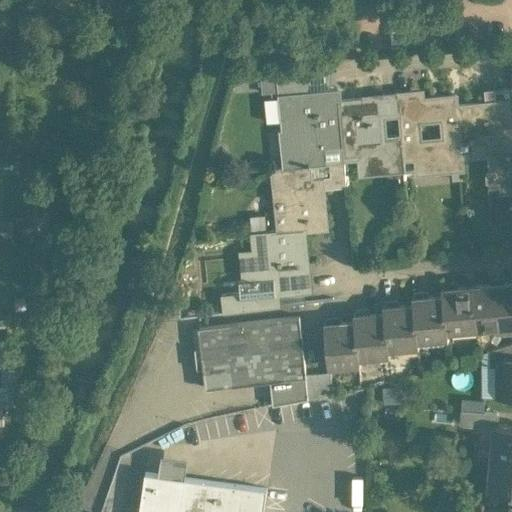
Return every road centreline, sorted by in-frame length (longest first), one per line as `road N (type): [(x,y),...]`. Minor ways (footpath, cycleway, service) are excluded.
road 1 (residential): [(511,53),(331,72)]
road 2 (residential): [(511,262),(351,278)]
